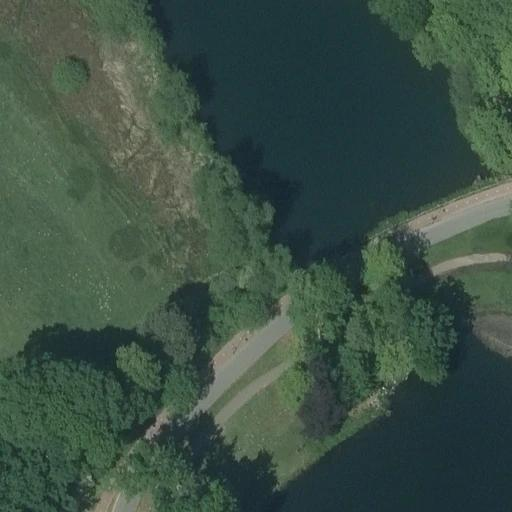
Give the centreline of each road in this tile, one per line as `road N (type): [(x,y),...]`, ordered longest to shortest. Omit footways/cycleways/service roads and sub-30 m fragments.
road 1 (residential): [(122,511),(179,422),(286,319),(365,266),(511,205)]
road 2 (track): [(159,511),(193,451),(256,386),(439,269),(511,258)]
road 3 (track): [(413,0),(511,118)]
